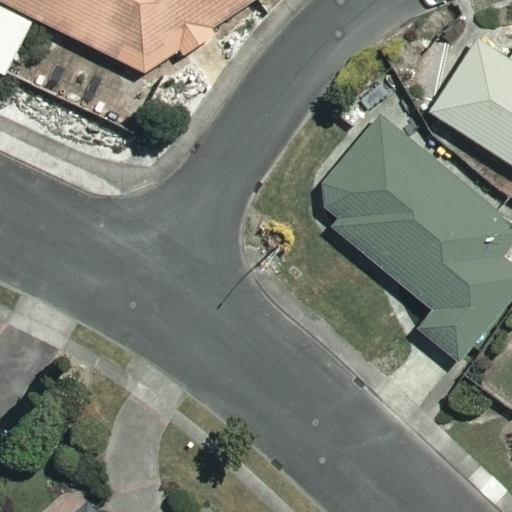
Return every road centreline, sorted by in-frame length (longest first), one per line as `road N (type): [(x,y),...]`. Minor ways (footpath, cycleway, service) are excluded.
road 1 (residential): [(373,0),(294,69),(146,294)]
road 2 (residential): [(146,294),(259,369),(412,511)]
road 3 (residential): [(0,226),(146,294)]
